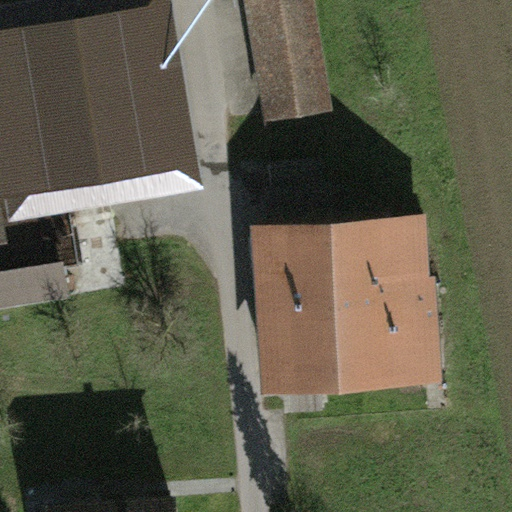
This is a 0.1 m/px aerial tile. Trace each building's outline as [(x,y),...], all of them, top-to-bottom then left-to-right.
[(0,206),(208,177),(182,0),(62,0),(0,9),(0,206)] [(317,0),(255,0),(278,130),(338,120),(317,0)] [(321,158),(270,162),(272,191),(323,187),(321,158)] [(277,227),(260,228),(262,257),(279,256),(287,379),(427,371),(423,317),(436,316),(433,278),(422,278),(419,221),(277,229),(277,227)] [(178,511),(178,499),(44,503),(44,511),(178,511)]
